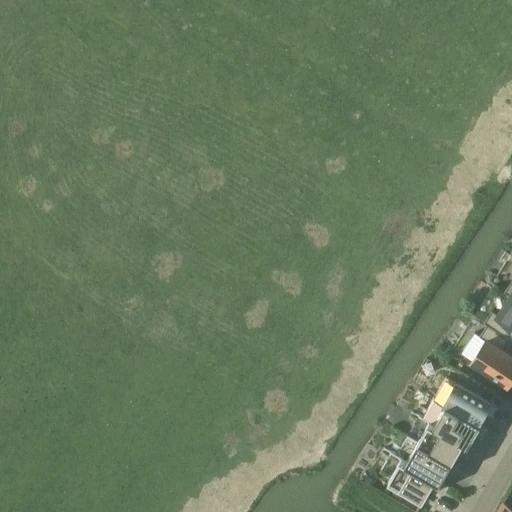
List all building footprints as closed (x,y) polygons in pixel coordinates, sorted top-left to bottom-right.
[(485,322),(509,338),(509,337),(506,335),(511,326),(511,293),(506,290),(505,291),(511,295),(511,296),(500,315),(493,310),(485,322)] [(475,333),(462,353),(470,359),(508,384),(511,379),(511,380),(511,354),(502,348),(509,338),(485,322),(484,323),(487,325),(480,336),(475,333)] [(434,397),(481,424),(479,423),(491,403),(446,377),(434,397)] [(418,415),(469,444),(481,424),(434,397),(434,398),(435,399),(424,418),(418,415)] [(406,435),(453,461),(464,442),(469,445),(469,444),(418,415),(406,435)] [(391,451),(391,452),(441,481),(453,461),(406,435),(395,454),(391,451)] [(441,481),(391,452),(379,472),(424,498),(436,478),(441,481)] [(497,511),(511,511),(511,504),(504,500),(497,511)]
